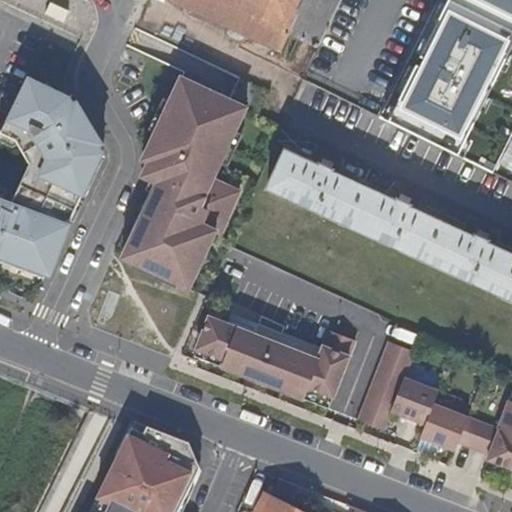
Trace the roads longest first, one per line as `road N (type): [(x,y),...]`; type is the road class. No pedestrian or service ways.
road 1 (residential): [(118,4),(86,75),(126,147),(123,168),(31,356)]
road 2 (residential): [(31,356),(245,437)]
road 3 (residential): [(245,437),(435,511)]
